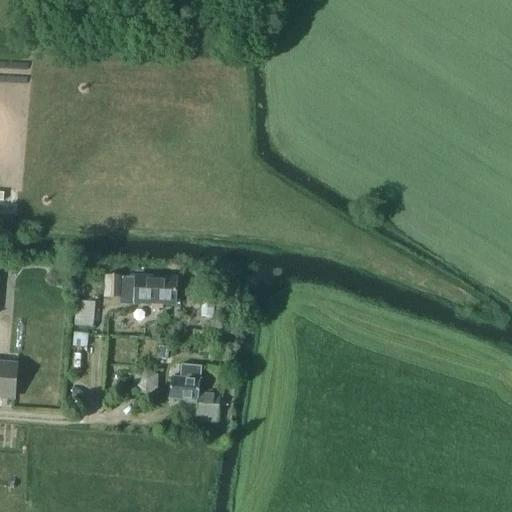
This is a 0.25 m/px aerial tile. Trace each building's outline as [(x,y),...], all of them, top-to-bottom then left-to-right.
[(80,268),(77,296),(84,296),(85,284),(88,285),(90,269),(80,268)] [(135,300),(135,303),(177,304),(177,280),(135,279),(135,280),(108,279),(108,300),(135,300)] [(76,301),(75,327),(93,328),(95,302),(76,301)] [(192,339),(193,331),(184,330),(183,338),(192,339)] [(210,346),(208,360),(221,362),(223,348),(210,346)] [(0,397),(16,398),(18,366),(0,365),(0,397)] [(179,380),(173,379),(171,400),(199,402),(197,423),(219,425),(222,397),(216,397),(216,395),(201,394),(203,373),(201,373),(202,366),(181,365),(179,380)] [(161,375),(139,373),(137,391),(159,393),(161,375)]
